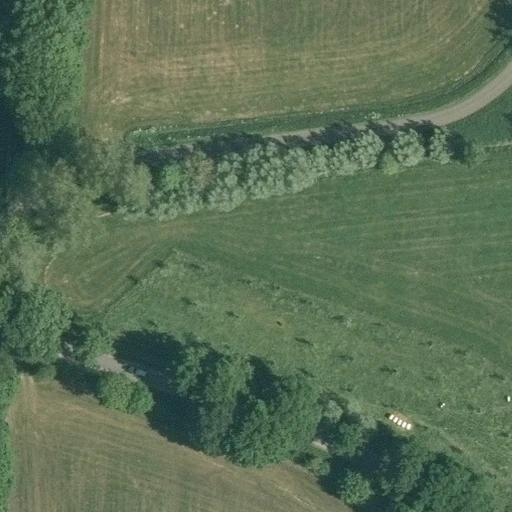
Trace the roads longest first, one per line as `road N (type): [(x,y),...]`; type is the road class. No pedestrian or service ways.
road 1 (unclassified): [(0,233),(38,197),(117,165),(355,135),(426,116),(494,84),(511,65)]
road 2 (unclassified): [(460,511),(344,438),(0,320)]
